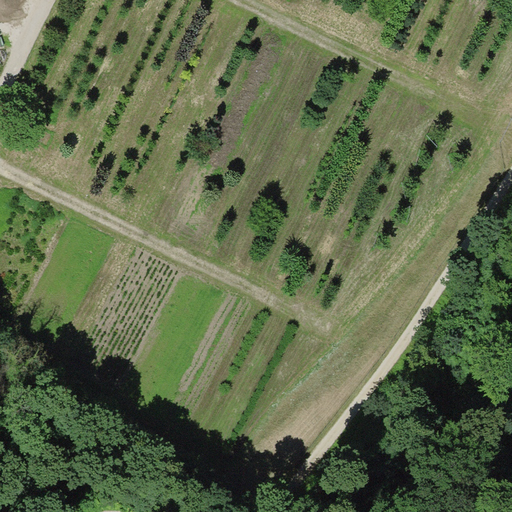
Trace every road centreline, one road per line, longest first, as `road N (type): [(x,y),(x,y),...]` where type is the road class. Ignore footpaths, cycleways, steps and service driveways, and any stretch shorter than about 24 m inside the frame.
road 1 (track): [(0,160),(293,305)]
road 2 (track): [(434,99),(220,0)]
